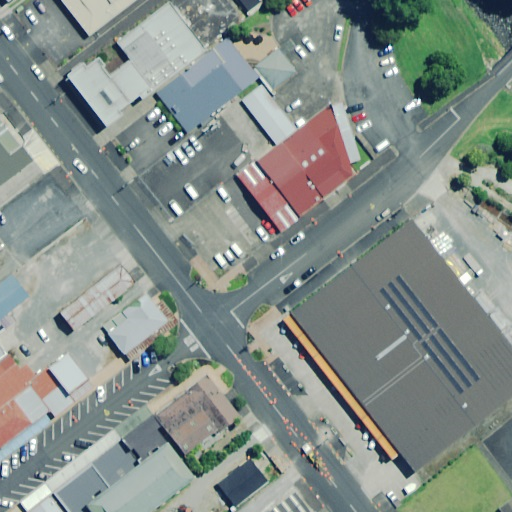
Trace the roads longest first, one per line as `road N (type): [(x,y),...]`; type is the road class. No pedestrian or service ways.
road 1 (unclassified): [(501,79),(364,206),(211,327)]
road 2 (unclassified): [(0,58),(211,327)]
road 3 (unclassified): [(0,489),(211,327)]
road 4 (unclassified): [(211,327),(356,511)]
road 5 (unknown): [(359,0),(363,71),(390,126),(417,155)]
